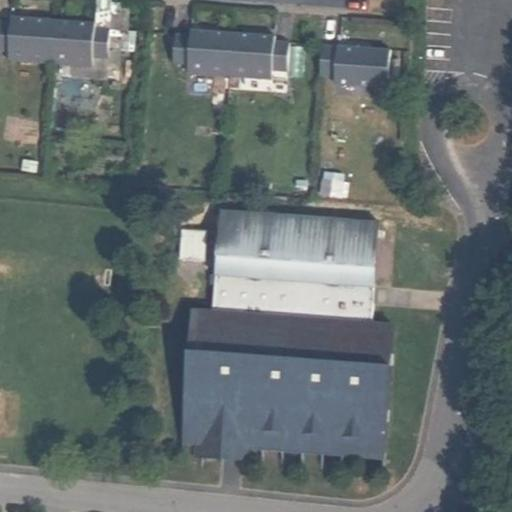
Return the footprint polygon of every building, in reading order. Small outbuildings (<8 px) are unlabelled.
[(0,22),(0,51),(9,53),(8,62),(92,68),(92,59),(107,61),(110,31),(94,30),(95,25),(11,18),(11,23),(0,22)] [(176,37),(173,66),(188,67),(187,76),(271,82),(272,73),(286,75),(289,46),(274,45),(274,39),(190,33),(190,38),(176,37)] [(367,52),(321,49),(319,79),(334,80),(341,81),(340,88),(386,92),(389,55),(367,52)] [(334,80),(333,87),(340,88),(341,81),(334,80)] [(185,400),(182,432),(195,433),(194,442),(194,447),(194,453),(197,454),(197,447),(223,449),(224,435),(229,436),(251,437),(386,448),(388,425),(393,357),(396,324),(372,322),(373,311),(374,300),(375,290),(375,282),(380,226),(381,219),(222,206),(221,218),(216,269),(216,273),(216,280),(213,309),(192,307),(189,340),(185,400)] [(195,433),(182,432),(181,441),(194,442),(195,433)] [(197,447),(197,454),(249,458),(250,447),(251,437),(229,436),(224,435),(223,449),(197,447)] [(385,458),(386,448),(251,437),(250,447),(385,458)]
